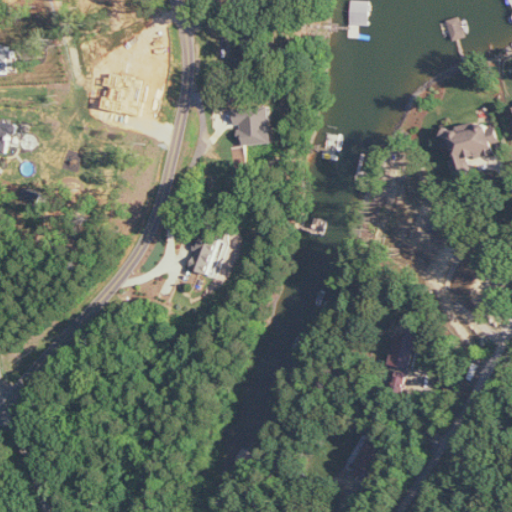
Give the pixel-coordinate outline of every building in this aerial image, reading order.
[(451,20),(455,41),(468,38),(464,17),(451,20)] [(260,60),(259,37),(247,38),(248,61),(260,60)] [(0,74),(19,75),(20,47),(0,46),(0,74)] [(237,111),(238,125),(244,124),(246,146),(279,144),(276,107),(237,111)] [(21,124),(0,118),(0,151),(14,155),(21,124)] [(491,126),(452,133),(460,181),(475,178),(471,158),(496,154),(491,126)] [(194,268),(213,275),(226,241),(206,234),(194,268)] [(392,365),(415,370),(423,329),(400,325),(392,365)] [(352,462),(374,474),(390,446),(368,433),(352,462)]
